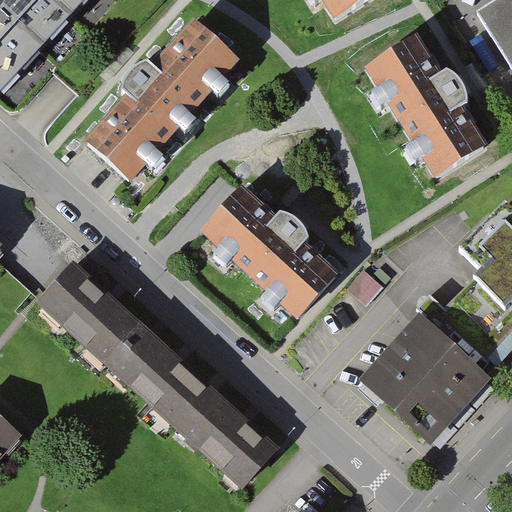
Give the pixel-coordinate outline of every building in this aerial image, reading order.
[(0,0),(0,94),(88,0),(0,0)] [(319,0),(334,25),(375,0),(319,0)] [(511,0),(502,0),(475,17),(511,74),(511,0)] [(195,26),(86,144),(132,187),(242,69),(195,26)] [(423,39),(370,71),(436,183),(489,152),(423,39)] [(508,72),(490,44),(478,52),(496,80),(508,72)] [(245,187),(201,232),(295,322),(339,276),(245,187)] [(511,214),(502,205),(460,249),(487,275),(445,318),(430,304),(418,316),(486,380),(511,353),(511,214)] [(105,297),(74,269),(39,308),(244,493),(279,455),(243,422),(175,360),(105,297)] [(350,293),(371,306),(384,284),(364,271),(350,293)] [(418,316),(358,382),(430,447),(490,381),(486,380),(418,316)] [(0,472),(25,445),(0,421),(0,472)]
